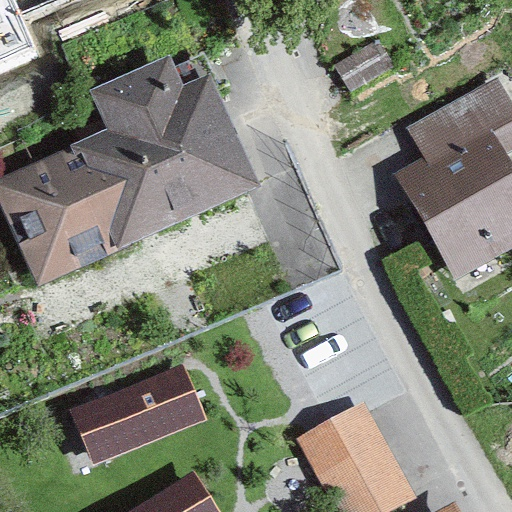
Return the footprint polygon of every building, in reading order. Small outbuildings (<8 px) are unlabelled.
[(393,44),(325,70),(336,99),(404,73),(393,44)] [(249,202),(195,84),(172,94),(161,70),(74,109),(92,148),(0,189),(0,252),(23,304),(249,202)] [(511,154),(511,132),(489,92),(401,141),(418,171),(387,189),(446,293),(511,256),(511,196),(494,165),(511,154)] [(71,407),(95,465),(211,418),(187,360),(71,407)] [(359,408),(291,443),(326,511),(375,511),(405,497),(359,408)] [(225,511),(199,468),(124,511),(225,511)]
